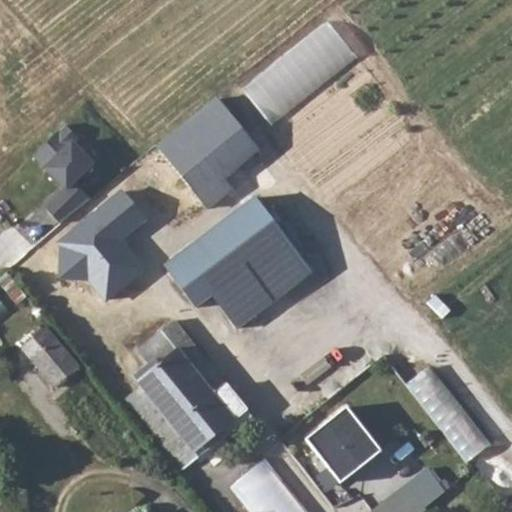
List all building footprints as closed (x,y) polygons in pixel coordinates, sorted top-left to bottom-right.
[(511,0),(359,0),(241,94),(511,426),(511,0)] [(208,102),(150,148),(213,227),(241,205),(218,177),(249,153),(208,102)] [(34,157),(68,192),(99,161),(64,127),(34,157)] [(82,185),(49,205),(59,222),(92,201),(82,185)] [(116,192),(52,238),(53,281),(85,280),(102,303),(142,275),(115,237),(137,221),(116,192)] [(213,227),(201,237),(176,256),(178,259),(161,273),(193,313),(210,299),(237,332),(310,273),(249,198),(241,205),(213,227)] [(41,328),(19,346),(52,386),(75,368),(41,328)] [(187,341),(175,351),(196,377),(208,366),(187,341)] [(139,391),(151,404),(180,441),(169,450),(165,454),(181,473),(219,443),(215,439),(219,435),(224,441),(238,428),(213,398),(196,377),(175,351),(143,378),(148,384),(139,391)] [(433,365),(409,383),(468,462),(492,444),(433,365)] [(226,387),(213,398),(238,428),(250,418),(226,387)] [(340,485),(380,452),(345,408),(305,441),(340,485)] [(304,511),(264,463),(227,496),(240,511),(304,511)] [(383,509),(385,511),(427,511),(428,511),(409,488),(383,509)]
